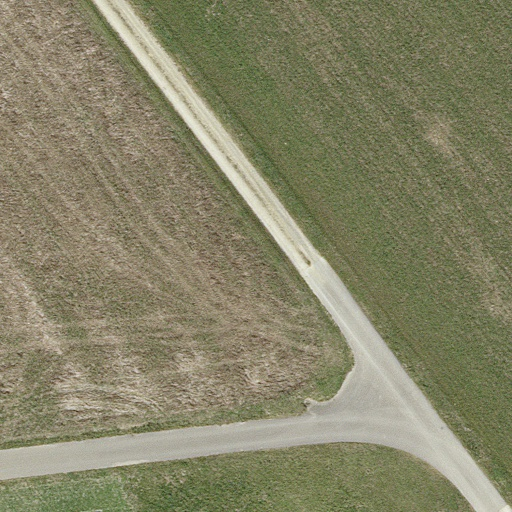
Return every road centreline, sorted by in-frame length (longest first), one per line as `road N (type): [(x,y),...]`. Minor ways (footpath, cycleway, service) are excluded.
road 1 (track): [(488,511),(108,0)]
road 2 (track): [(417,419),(0,465)]
